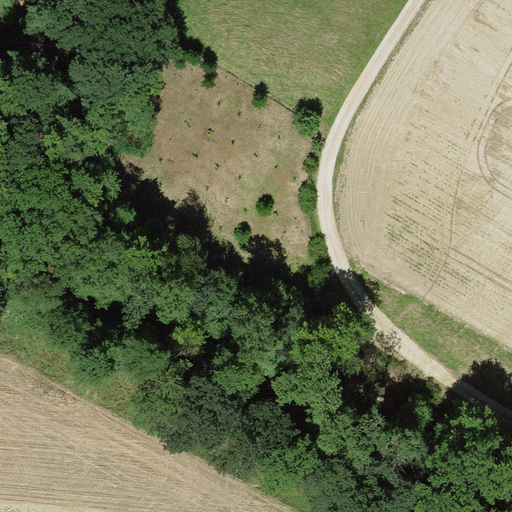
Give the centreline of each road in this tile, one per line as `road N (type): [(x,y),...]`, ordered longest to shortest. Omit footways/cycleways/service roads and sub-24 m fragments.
road 1 (track): [(421,0),(344,118),(322,184),(325,228),(369,321)]
road 2 (track): [(369,321),(511,418)]
